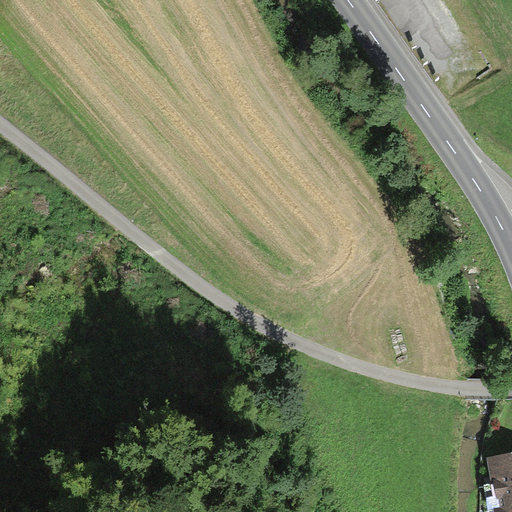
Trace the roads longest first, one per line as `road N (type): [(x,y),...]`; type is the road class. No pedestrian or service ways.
road 1 (residential): [(0,133),(196,286),(299,345),(408,380),(511,386)]
road 2 (tertiary): [(511,249),(459,155),(348,0)]
